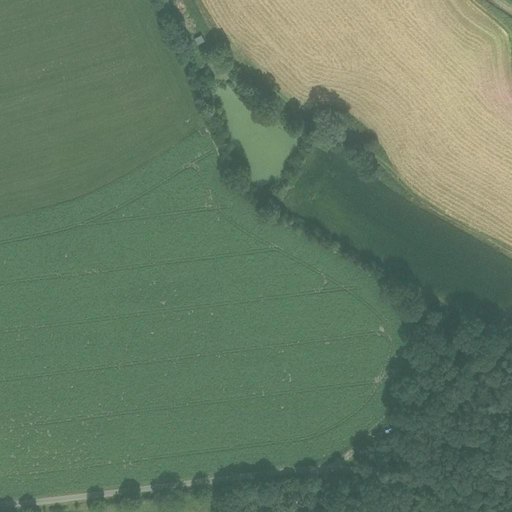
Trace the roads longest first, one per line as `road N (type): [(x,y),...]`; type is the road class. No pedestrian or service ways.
road 1 (unclassified): [(511,489),(320,466),(0,502)]
road 2 (track): [(511,252),(431,209),(348,138),(288,118),(253,95),(188,0)]
road 3 (track): [(320,466),(355,454),(445,392),(511,317)]
